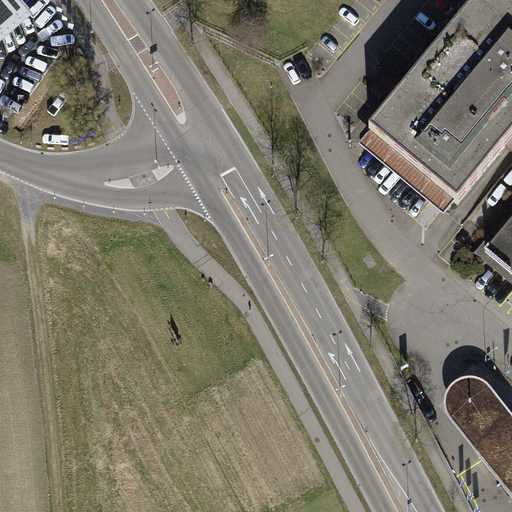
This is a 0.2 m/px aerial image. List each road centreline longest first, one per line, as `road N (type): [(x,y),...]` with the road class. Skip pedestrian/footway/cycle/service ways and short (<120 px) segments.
road 1 (secondary): [(425,511),(228,139)]
road 2 (secondary): [(186,163),(385,511)]
road 3 (track): [(34,168),(29,221),(59,511)]
road 4 (residential): [(511,356),(452,309),(396,249),(316,108)]
road 5 (unclassified): [(0,155),(97,183),(145,182),(186,163)]
road 6 (secondary): [(85,0),(186,163)]
road 7 (secondary): [(228,139),(136,0)]
